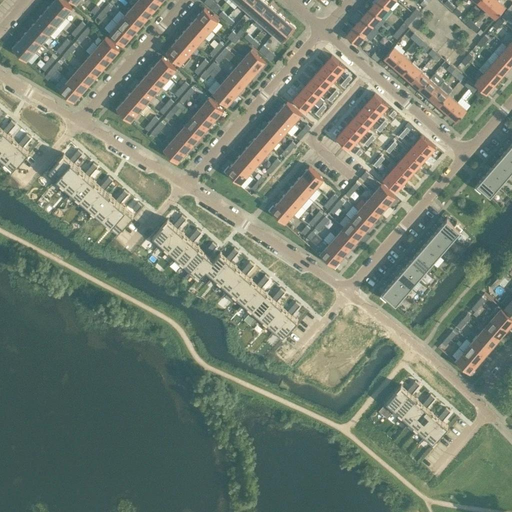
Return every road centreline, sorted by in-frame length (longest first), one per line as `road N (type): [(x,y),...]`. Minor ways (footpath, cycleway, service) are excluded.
road 1 (residential): [(185,184),(321,29)]
road 2 (residential): [(185,184),(347,292)]
road 3 (residential): [(347,292),(464,153)]
road 4 (residential): [(347,292),(476,399)]
road 5 (residential): [(77,122),(185,0)]
road 6 (residential): [(370,72),(308,140),(352,179)]
road 7 (residential): [(77,122),(185,184)]
road 8 (residential): [(464,153),(370,72)]
